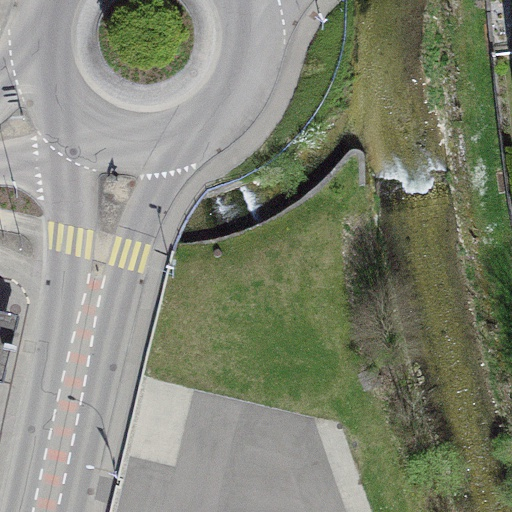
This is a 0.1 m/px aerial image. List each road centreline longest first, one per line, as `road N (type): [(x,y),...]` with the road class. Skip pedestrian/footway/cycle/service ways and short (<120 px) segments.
road 1 (primary): [(90,314),(46,511)]
road 2 (primary): [(90,314),(158,141)]
road 3 (primary): [(158,141),(211,115),(230,92),(245,36),(237,0)]
road 4 (primary): [(92,132),(90,314)]
